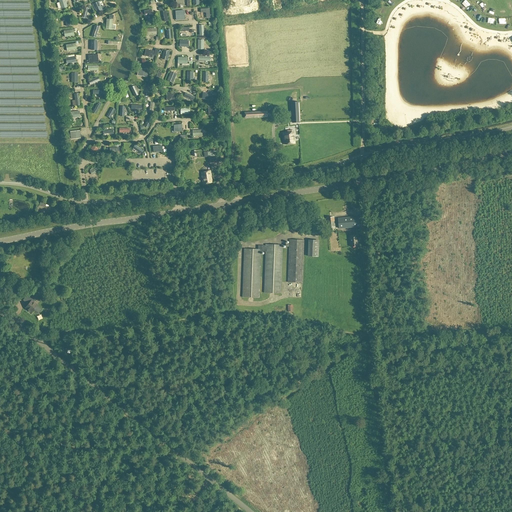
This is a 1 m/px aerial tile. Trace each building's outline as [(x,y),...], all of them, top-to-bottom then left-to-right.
[(67,7),(65,0),(58,0),(61,9),(67,7)] [(99,2),(92,4),(96,13),(102,10),(99,2)] [(209,8),(201,9),(201,12),(206,12),(206,18),(210,18),(209,8)] [(151,9),(144,11),(144,15),(149,14),(150,20),(153,19),(151,9)] [(175,11),(176,20),(184,19),(184,10),(175,11)] [(115,25),(112,25),(113,20),(107,20),(105,29),(111,30),(112,29),(115,29),(115,25)] [(152,58),(153,51),(146,49),(145,53),(148,54),(147,57),(152,58)] [(138,72),(145,73),(144,77),(148,77),(149,70),(139,68),(138,72)] [(173,83),(177,74),(171,72),(168,81),(173,83)] [(88,81),(90,85),(100,81),(98,76),(88,81)] [(194,97),(186,93),(184,96),(193,101),(194,97)] [(92,112),(96,114),(101,104),(97,102),(92,112)] [(300,122),(298,102),(291,102),(293,123),(300,122)] [(212,115),(217,115),(217,105),(208,106),(208,110),(212,110),(212,115)] [(112,107),(107,116),(111,118),(115,109),(112,107)] [(76,139),(80,138),(79,131),(70,132),(71,135),(76,135),(76,139)] [(284,145),(295,144),(293,132),(283,133),(284,145)] [(135,144),(132,148),(141,154),(144,151),(135,144)] [(93,156),(98,149),(93,146),(88,153),(93,156)] [(203,184),(212,183),(210,171),(201,172),(203,184)] [(359,217),(338,219),(339,229),(360,227),(359,217)] [(350,236),(351,247),(358,246),(357,235),(350,236)] [(288,282),(302,283),(304,240),(289,240),(288,282)] [(318,257),(318,241),(308,240),(308,256),(318,257)] [(266,246),(261,246),(258,246),(258,249),(244,249),(242,297),(259,298),(261,252),(266,252),(264,293),(281,294),(282,245),(266,245),(266,246)] [(31,296),(26,302),(29,304),(25,308),(31,313),(33,309),(38,314),(42,309),(33,302),(35,300),(31,296)]
